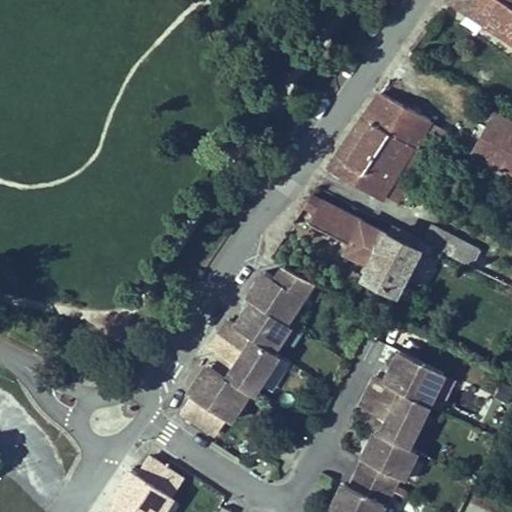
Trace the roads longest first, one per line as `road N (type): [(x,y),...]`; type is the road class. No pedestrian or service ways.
road 1 (residential): [(155,388),(416,0)]
road 2 (unclassified): [(283,505),(371,331)]
road 3 (unclassified): [(145,420),(283,505)]
